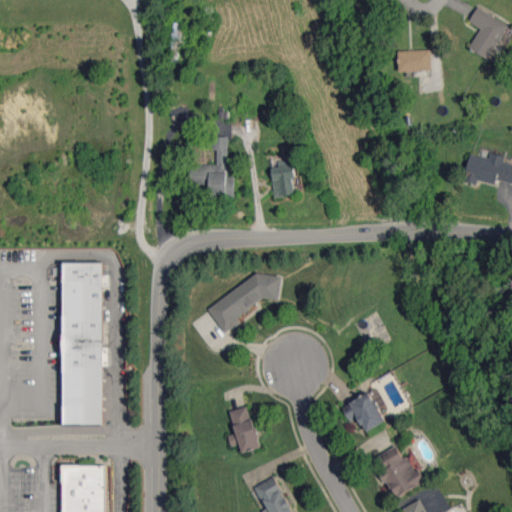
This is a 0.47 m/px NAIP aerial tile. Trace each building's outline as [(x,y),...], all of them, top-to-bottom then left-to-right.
[(481,28),(469,47),(487,58),(508,25),(478,6),(469,20),(481,28)] [(186,30),(187,23),(174,23),(172,56),(183,57),(185,30),(186,30)] [(432,70),(431,49),(399,51),(399,72),(432,70)] [(191,164),(191,184),(210,184),(210,196),(235,196),(235,176),(228,176),(228,136),(214,136),(214,149),(217,149),(217,164),(191,164)] [(471,153),(464,181),(477,184),(478,180),(496,184),(497,179),(511,183),(511,163),(503,162),(505,156),(491,152),(489,158),(471,153)] [(104,424),(104,366),(108,366),(108,348),(104,348),(104,274),(103,274),(103,262),(64,262),(65,424),(104,424)] [(284,276),(261,273),(209,306),(226,333),(242,323),(238,316),(266,298),(280,300),(284,276)] [(359,416),(367,431),(387,421),(371,392),(343,407),(351,421),(359,416)] [(230,411),(237,433),(228,435),(231,446),(241,444),(243,453),(262,447),(250,405),(230,411)] [(425,483),(411,455),(404,458),(398,446),(380,455),(387,469),(382,471),(395,498),(425,483)] [(109,511),(110,466),(64,466),(63,511),(109,511)] [(263,511),(293,511),(276,476),(255,486),(266,508),(262,510),(263,511)] [(405,507),(407,511),(428,511),(423,498),(405,507)]
